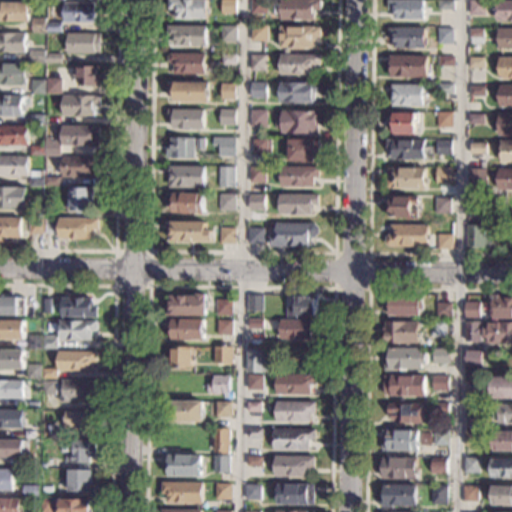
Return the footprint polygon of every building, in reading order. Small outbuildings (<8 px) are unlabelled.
[(206,0),(206,19),(175,19),(175,10),(169,10),(169,0),(206,0)] [(237,0),(237,15),(221,15),(221,0),(237,0)] [(268,0),(268,14),(252,14),(252,0),(268,0)] [(321,0),(321,10),(314,10),(314,20),(281,20),(281,15),(274,15),(274,4),(280,4),(280,0),(321,0)] [(423,20),(394,19),(394,11),(388,11),(389,0),(424,1),(423,20)] [(455,0),(455,10),(439,10),(439,0),(455,0)] [(486,16),(470,15),(470,0),(486,1),(486,16)] [(511,21),(496,21),(497,1),(511,1),(511,21)] [(29,22),(0,21),(0,2),(29,3),(29,22)] [(101,14),(96,14),(96,23),(65,23),(65,19),(61,19),(61,10),(65,10),(65,3),(101,3),(101,14)] [(46,33),(32,33),(32,18),(46,18),(46,33)] [(62,33),(47,33),(47,23),(62,23),(62,33)] [(207,46),(174,46),(174,37),(168,37),(168,26),(207,27),(207,46)] [(237,42),(221,42),(221,26),(237,26),(237,42)] [(268,42),(251,42),(252,26),(268,26),(268,42)] [(314,28),(321,28),(320,37),(315,37),(315,46),(314,46),(314,48),(306,48),(306,50),(294,50),(294,48),(280,48),(280,27),(314,27),(314,28)] [(425,39),(428,39),(427,46),(426,46),(426,49),(394,48),(394,39),(389,39),(389,28),(426,29),(425,39)] [(454,29),(453,45),(437,44),(438,28),(454,29)] [(511,49),(497,49),(497,29),(511,29),(511,49)] [(484,44),(471,44),(471,38),(470,38),(470,30),(484,30),(484,44)] [(25,53),(17,53),(17,54),(0,53),(0,33),(26,34),(25,53)] [(101,54),(68,54),(68,47),(66,47),(66,42),(68,42),(68,34),(102,34),(101,54)] [(46,51),(45,63),(29,63),(29,51),(46,51)] [(62,64),(47,64),(47,54),(62,54),(62,64)] [(205,75),(174,74),(174,64),(171,64),(168,61),(168,56),(171,54),(206,54),(205,75)] [(237,56),(236,65),(222,64),(222,55),(237,56)] [(267,71),(251,71),(251,55),(265,55),(267,55),(267,71)] [(321,66),(315,66),(315,75),(281,75),(281,55),(321,56),(321,66)] [(428,78),(389,77),(389,56),(428,57),(428,78)] [(455,66),(438,66),(438,56),(455,57),(455,66)] [(485,68),(469,68),(469,58),(485,58),(485,68)] [(511,79),(500,79),(499,58),(511,58),(511,79)] [(26,74),(29,74),(28,80),(27,80),(27,85),(0,84),(0,64),(26,65),(26,74)] [(99,74),(100,74),(100,79),(98,79),(98,87),(78,86),(78,79),(73,79),(73,70),(77,71),(77,66),(99,66),(99,74)] [(62,94),(47,94),(47,78),(62,79),(62,94)] [(45,95),(31,95),(31,80),(45,80),(45,95)] [(209,83),(209,103),(174,102),(174,93),(168,93),(168,82),(209,83)] [(234,83),(234,92),(220,92),(220,83),(234,83)] [(267,99),(251,99),(251,83),(267,83),(267,99)] [(313,84),(320,84),(320,93),(314,93),(314,101),(313,101),(313,103),(280,103),(280,98),(278,98),(278,92),(280,92),(280,83),(313,83),(313,84)] [(454,95),(438,94),(438,84),(454,84),(454,95)] [(423,107),(392,107),(392,85),(423,85),(423,107)] [(511,107),(500,107),(500,85),(511,85),(511,107)] [(485,96),(470,96),(470,86),(485,86),(485,96)] [(23,99),(22,99),(22,115),(23,115),(23,118),(0,117),(0,96),(24,97),(23,99)] [(100,107),(95,107),(94,117),(63,116),(63,96),(100,96),(100,107)] [(204,129),(173,129),(173,127),(171,127),(171,118),(168,118),(168,110),(205,111),(204,129)] [(236,110),(236,126),(220,125),(221,110),(236,110)] [(267,127),(251,127),(251,110),(267,111),(267,127)] [(318,136),(305,136),(305,134),(281,134),(281,128),(276,128),(276,116),(282,116),(282,111),(319,112),(318,136)] [(420,123),(417,123),(417,135),(393,135),(393,132),(390,132),(387,129),(387,123),(389,121),(393,121),(394,112),(420,113),(420,123)] [(452,128),(437,128),(437,112),(452,112),(452,128)] [(484,124),(469,124),(469,114),(483,114),(484,114),(484,124)] [(511,136),(498,136),(498,114),(511,114),(511,136)] [(45,125),(30,125),(30,115),(45,115),(45,125)] [(61,124),(46,124),(46,115),(61,116),(61,124)] [(28,146),(0,145),(0,126),(28,126),(28,146)] [(100,137),(98,137),(98,145),(93,145),(93,146),(62,146),(62,144),(61,144),(61,156),(46,156),(46,137),(51,137),(51,141),(56,141),(56,128),(62,128),(62,126),(100,127),(100,137)] [(194,159),(167,159),(167,146),(170,146),(170,138),(194,138),(194,159)] [(235,157),(219,157),(219,147),(213,147),(213,138),(236,138),(235,157)] [(205,150),(196,150),(196,139),(205,139),(205,150)] [(270,152),(268,152),(267,155),(252,154),(253,139),(270,140),(270,152)] [(318,162),(288,162),(289,152),(287,152),(287,146),(289,146),(289,140),(318,140),(318,162)] [(425,149),(427,149),(427,160),(392,159),(392,151),(387,151),(387,140),(425,141),(425,149)] [(452,156),(436,156),(437,140),(452,140),(452,156)] [(511,163),(499,163),(500,141),(511,141),(511,163)] [(487,144),(487,155),(470,154),(471,143),(487,144)] [(44,156),(30,156),(30,147),(44,147),(44,156)] [(28,177),(0,176),(0,156),(28,157),(28,177)] [(98,169),(94,169),(94,178),(62,177),(62,158),(98,158),(98,169)] [(205,188),(169,188),(169,167),(206,167),(205,188)] [(220,167),(235,168),(234,188),(219,187),(220,167)] [(266,183),(250,183),(250,167),(266,167),(266,183)] [(319,178),(313,177),(313,188),(281,187),(281,167),(320,167),(319,178)] [(426,179),(428,179),(428,184),(426,184),(426,190),(392,189),(392,188),(387,188),(387,168),(426,168),(426,179)] [(452,185),(436,184),(437,168),(452,168),(452,185)] [(511,190),(499,190),(499,169),(511,169),(511,190)] [(485,190),(468,189),(469,170),(485,170),(485,190)] [(39,177),(44,177),(43,187),(29,187),(30,172),(40,172),(39,177)] [(59,178),(59,186),(45,186),(45,178),(59,178)] [(19,188),(27,189),(27,196),(29,196),(28,203),(27,203),(27,209),(0,208),(0,187),(19,187),(19,188)] [(85,192),(92,192),(93,212),(69,212),(69,189),(85,188),(85,192)] [(204,214),(173,213),(173,202),(166,202),(167,194),(205,194),(204,214)] [(235,211),(220,210),(220,195),(236,195),(235,211)] [(265,211),(250,211),(250,195),(265,195),(265,211)] [(317,205),(314,205),(314,213),(312,213),(312,215),(307,215),(307,216),(290,215),(290,214),(279,214),(279,195),(318,196),(317,205)] [(418,203),(412,203),(412,207),(418,208),(418,218),(412,218),(412,219),(390,218),(390,205),(387,205),(387,197),(418,197),(418,203)] [(483,209),(488,209),(488,218),(468,219),(468,197),(483,197),(483,209)] [(451,200),(451,214),(436,214),(436,199),(451,200)] [(22,238),(0,237),(0,218),(22,218),(22,238)] [(43,235),(29,234),(29,219),(44,219),(43,235)] [(99,230),(90,230),(90,240),(58,240),(59,233),(45,233),(45,219),(99,219),(99,230)] [(205,231),(211,231),(211,242),(171,242),(171,231),(166,231),(167,223),(206,223),(205,231)] [(318,228),(318,234),(313,234),(313,248),(270,248),(270,235),(276,235),(276,224),(314,224),(318,228)] [(429,226),(428,247),(388,246),(386,244),(386,238),(389,234),(391,235),(391,225),(429,226)] [(485,235),(490,236),(490,248),(467,248),(468,225),(485,225),(485,235)] [(236,244),(220,244),(220,228),(236,228),(236,244)] [(264,244),(249,244),(249,228),(264,229),(264,244)] [(453,250),(438,250),(438,234),(453,235),(453,250)] [(206,317),(165,316),(165,307),(169,307),(170,296),(197,296),(197,294),(206,294),(206,317)] [(262,312),(247,311),(247,295),(261,296),(262,296),(262,312)] [(306,295),(306,298),(315,298),(315,317),(287,316),(287,307),(292,307),(293,302),(296,302),(297,295),(306,295)] [(499,297),(511,297),(511,319),(491,319),(492,304),(489,304),(489,295),(499,295),(499,297)] [(422,304),(424,304),(424,311),(421,311),(421,317),(388,317),(388,309),(383,309),(383,296),(422,297),(422,304)] [(17,315),(0,315),(0,297),(17,297),(17,315)] [(92,301),(93,301),(93,306),(98,306),(97,318),(61,317),(61,298),(92,299),(92,301)] [(51,313),(43,313),(43,299),(44,299),(51,299),(51,313)] [(232,316),(216,316),(216,299),(232,300),(232,316)] [(452,303),(452,318),(436,317),(437,303),(452,303)] [(480,318),(465,318),(465,303),(481,303),(480,318)] [(281,321),(263,330),(248,329),(249,319),(281,321)] [(24,341),(0,340),(0,320),(25,321),(24,341)] [(204,340),(171,340),(170,329),(165,328),(166,320),(204,320),(204,340)] [(232,335),(217,335),(217,320),(232,321),(232,335)] [(97,332),(91,332),(91,341),(60,340),(60,321),(97,321),(97,332)] [(317,331),(311,331),(311,340),(281,340),(281,321),(317,321),(317,331)] [(447,337),(431,337),(432,321),(447,321),(447,337)] [(419,344),(385,343),(385,336),(383,336),(383,327),(386,328),(386,322),(420,323),(419,344)] [(483,331),(480,331),(480,342),(465,342),(465,322),(483,322),(483,331)] [(511,343),(488,343),(488,339),(484,339),(484,328),(488,328),(488,323),(511,323),(511,343)] [(42,336),(42,350),(27,349),(28,335),(42,336)] [(56,350),(43,350),(43,335),(56,336),(56,350)] [(192,347),(191,367),(171,367),(172,346),(192,347)] [(258,351),(263,351),(263,356),(268,356),(268,373),(247,372),(247,346),(258,347),(258,351)] [(232,364),(214,363),(214,347),(233,347),(232,364)] [(422,354),(426,354),(426,365),(422,365),(422,370),(398,370),(398,372),(384,371),(385,352),(389,353),(389,348),(422,349),(422,354)] [(450,350),(450,364),(433,364),(433,349),(450,350)] [(25,370),(0,369),(0,350),(25,351),(25,370)] [(481,376),(464,376),(465,351),(482,351),(481,376)] [(97,362),(91,362),(91,372),(58,371),(58,352),(97,352),(97,362)] [(41,379),(27,379),(27,365),(41,365),(41,379)] [(57,369),(57,380),(42,379),(42,369),(57,369)] [(263,391),(247,390),(248,375),(263,375),(263,391)] [(316,385),(310,385),(310,396),(277,395),(277,375),(316,375),(316,385)] [(425,397),(384,396),(385,376),(426,377),(425,397)] [(449,391),(433,391),(433,376),(449,376),(449,391)] [(230,393),(233,393),(233,399),(224,399),(224,395),(207,394),(207,384),(213,384),(213,377),(230,377),(230,393)] [(511,399),(492,399),(492,377),(511,377),(511,399)] [(29,395),(22,395),(22,400),(0,399),(0,381),(29,381),(29,395)] [(56,395),(42,395),(42,381),(56,382),(56,395)] [(94,385),(96,385),(96,400),(69,400),(69,403),(60,403),(60,394),(62,394),(62,381),(94,381),(94,385)] [(481,400),(466,400),(466,382),(482,382),(481,400)] [(203,423),(169,423),(170,401),(203,401),(203,423)] [(231,417),(216,417),(216,402),(231,402),(231,417)] [(261,412),(247,412),(247,402),(261,402),(261,412)] [(316,413),(311,413),(311,423),(276,422),(277,402),(316,403),(316,413)] [(449,413),(434,413),(434,403),(437,403),(449,403),(449,413)] [(423,424),(395,424),(395,421),(392,421),(392,416),(388,416),(389,404),(423,404),(423,424)] [(480,404),(480,419),(465,418),(465,404),(480,404)] [(511,423),(498,423),(498,420),(493,420),(494,413),(498,413),(498,405),(511,405),(511,423)] [(23,429),(0,428),(0,410),(23,411),(23,429)] [(94,429),(65,429),(65,411),(68,411),(95,412),(94,429)] [(40,440),(25,440),(25,424),(40,424),(40,440)] [(56,439),(42,439),(42,425),(56,425),(56,439)] [(229,452),(213,452),(213,450),(211,450),(211,444),(214,444),(214,428),(230,429),(229,452)] [(263,438),(247,438),(247,428),(263,429),(263,438)] [(316,440),(309,440),(308,451),(274,451),(274,429),(316,429),(316,440)] [(418,452),(382,451),(382,430),(418,431),(418,452)] [(449,431),(448,446),(433,446),(434,430),(449,431)] [(479,446),(464,446),(464,431),(479,431),(479,446)] [(511,451),(493,451),(494,432),(511,432),(511,451)] [(23,460),(0,459),(0,440),(23,441),(23,460)] [(95,441),(95,458),(89,457),(89,464),(64,463),(64,456),(72,456),(73,440),(95,441)] [(200,477),(167,476),(167,464),(163,464),(163,456),(201,456),(200,477)] [(229,474),(213,473),(214,456),(230,456),(229,474)] [(263,467),(247,467),(247,456),(263,456),(263,467)] [(315,468),(309,468),(309,478),(274,477),(275,457),(315,457),(315,468)] [(417,479),(383,479),(383,457),(417,458),(417,479)] [(480,474),(464,474),(464,458),(480,458),(480,474)] [(448,460),(448,475),(432,474),(432,459),(448,460)] [(511,478),(492,478),(493,459),(511,459),(511,478)] [(13,491),(0,491),(0,470),(13,470),(13,491)] [(92,493),(68,493),(68,470),(92,470),(92,493)] [(203,504),(167,503),(167,494),(162,494),(162,482),(203,483),(203,504)] [(231,500),(215,500),(216,484),(232,484),(231,500)] [(51,493),(43,493),(43,485),(51,485),(51,493)] [(260,500),(245,500),(245,485),(261,485),(260,500)] [(314,506),(278,505),(278,485),(315,485),(314,506)] [(417,506),(393,506),(393,508),(381,508),(381,498),(383,498),(384,485),(417,485),(417,506)] [(448,505),(431,505),(432,485),(448,485),(448,505)] [(39,497),(23,497),(23,486),(39,486),(39,497)] [(478,501),(463,501),(463,487),(479,487),(478,501)] [(511,506),(492,506),(492,487),(511,487),(511,506)] [(54,511),(40,511),(40,498),(54,499),(54,511)] [(95,499),(94,509),(90,509),(89,511),(58,511),(59,498),(95,499)] [(22,511),(0,511),(0,499),(22,500),(22,511)]
